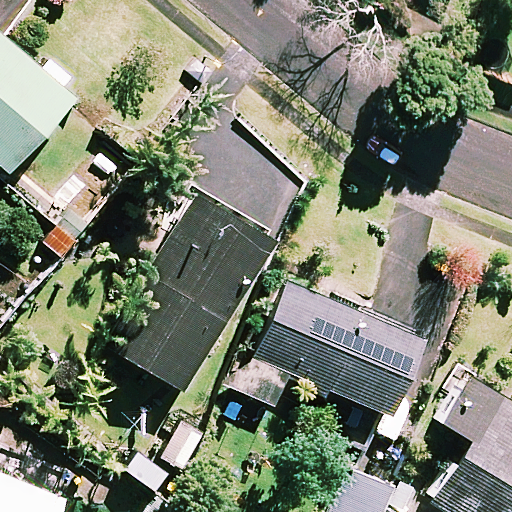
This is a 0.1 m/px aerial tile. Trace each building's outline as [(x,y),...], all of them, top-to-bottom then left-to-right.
[(0,162),(61,90),(0,38),(0,162)] [(169,386),(255,230),(184,191),(98,347),(169,386)] [(263,401),(276,368),(315,383),(293,441),(351,463),(404,325),(272,275),(229,387),(263,401)] [(511,511),(511,404),(452,367),(424,412),(456,432),(417,494),(446,511),(511,511)] [(374,511),(384,480),(350,470),(336,511),(374,511)] [(0,511),(46,511),(54,493),(0,472),(0,511)]
